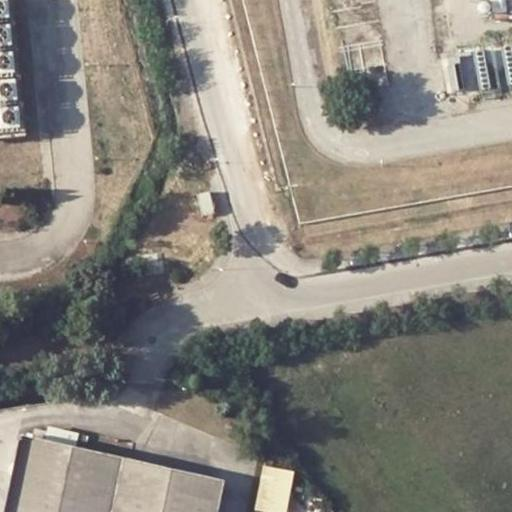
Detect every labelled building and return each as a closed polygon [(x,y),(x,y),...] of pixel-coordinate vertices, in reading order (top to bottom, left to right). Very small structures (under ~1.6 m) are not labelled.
[(490,0),(492,15),(508,13),(506,0),(490,0)] [(0,1),(0,142),(20,140),(7,1),(0,1)] [(209,191),(197,194),(201,215),(214,213),(209,191)] [(50,421),(47,436),(78,443),(81,428),(50,421)] [(47,436),(22,430),(4,511),(217,511),(225,476),(78,443),(47,436)] [(265,463),(254,511),(287,511),(297,470),(265,463)]
